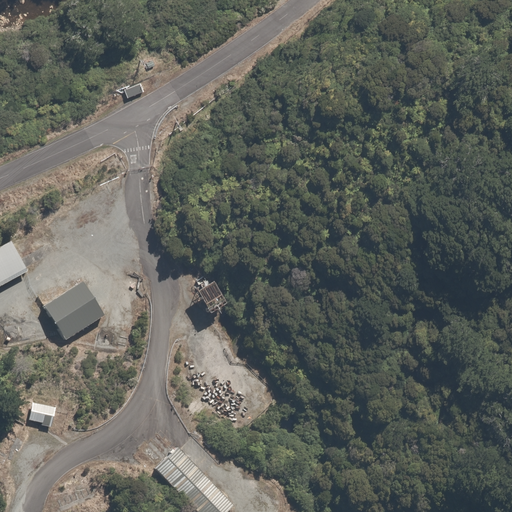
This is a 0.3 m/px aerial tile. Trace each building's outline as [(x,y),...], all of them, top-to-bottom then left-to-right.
[(0,242),(0,280),(20,269),(3,241),(0,242)] [(217,293),(207,275),(191,284),(201,302),(217,293)] [(98,317),(78,284),(41,306),(62,339),(98,317)] [(52,406),(27,402),(24,418),(50,422),(52,406)] [(172,449),(157,434),(138,452),(153,467),(172,449)] [(226,511),(233,506),(182,452),(159,474),(194,511),(226,511)]
